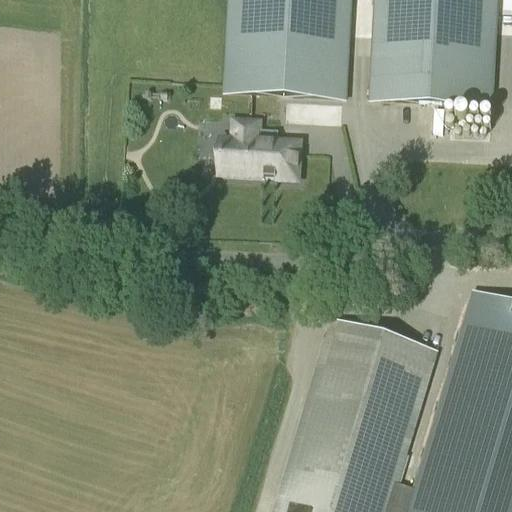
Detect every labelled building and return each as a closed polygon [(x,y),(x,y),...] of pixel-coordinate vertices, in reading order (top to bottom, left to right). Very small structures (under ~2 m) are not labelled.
[(227,0),(222,99),(281,102),(346,106),(352,0),(227,0)] [(373,0),(368,107),(492,114),(498,0),(373,0)] [(233,125),(232,144),(220,144),(218,180),(263,182),(263,183),(264,183),(264,182),(274,183),(275,183),(276,183),(276,184),(297,185),(300,146),(277,145),(277,146),(258,145),(258,134),(259,126),(233,125)] [(511,511),(511,309),(473,297),(407,511),(511,511)] [(332,328),(276,511),(390,511),(437,360),(332,328)]
